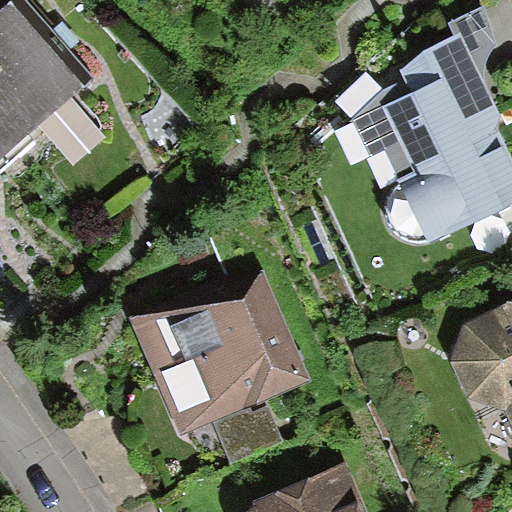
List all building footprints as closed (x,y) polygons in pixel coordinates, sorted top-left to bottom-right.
[(49,50),(9,4),(0,11),(0,158),(82,87),(49,50)] [(462,36),(401,67),(407,80),(382,92),(353,119),(372,157),(385,150),(400,180),(388,193),(383,209),(387,223),(400,237),(415,243),(431,242),(511,204),(511,152),(497,122),(505,117),(462,36)] [(261,267),(133,321),(180,433),(217,418),(234,459),(281,439),(269,409),(252,417),(248,408),(310,382),(261,267)] [(511,298),(508,301),(504,307),(466,325),(451,361),(469,401),(504,410),(511,424),(511,298)] [(364,511),(345,465),(252,498),(255,508),(245,511),(364,511)]
